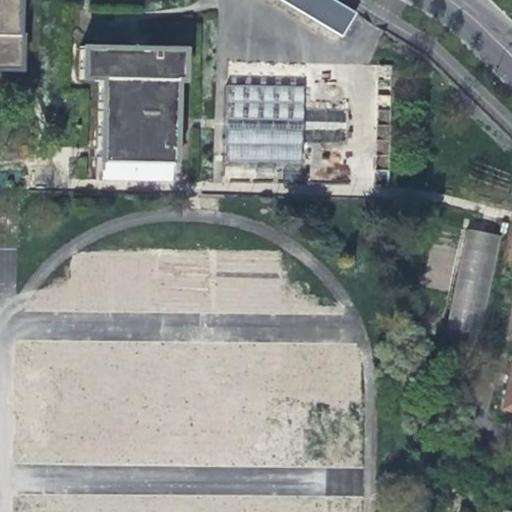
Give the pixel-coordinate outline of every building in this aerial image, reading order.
[(0,0),(0,69),(20,70),(21,37),(17,37),(18,0),(0,0)] [(274,0),(339,39),(355,14),(330,0),(274,0)] [(176,82),(185,82),(187,48),(82,46),(80,79),(97,80),(94,180),(172,181),(173,162),(176,82)] [(225,90),(224,166),(300,167),(301,91),(225,90)] [(304,124),(306,140),(339,137),(338,122),(304,124)] [(483,335),(499,234),(463,228),(448,330),(483,335)] [(511,357),(501,407),(511,409),(511,357)] [(201,444),(201,465),(228,465),(228,473),(219,473),(219,479),(236,479),(236,466),(237,466),(237,446),(237,429),(172,429),(172,444),(201,444)]
